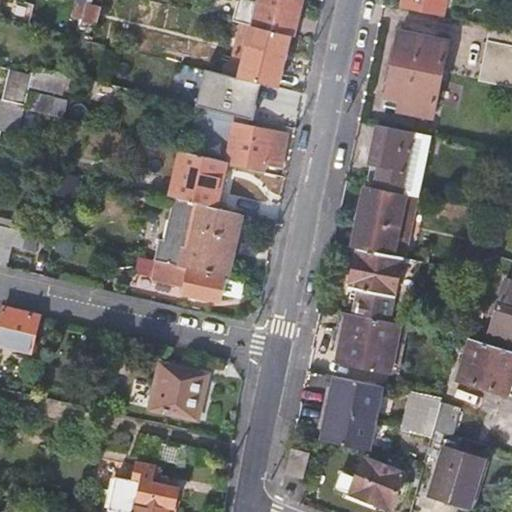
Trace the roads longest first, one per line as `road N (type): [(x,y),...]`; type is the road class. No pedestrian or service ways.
road 1 (residential): [(275,347),(353,0)]
road 2 (residential): [(275,347),(0,291)]
road 3 (residential): [(246,506),(275,347)]
